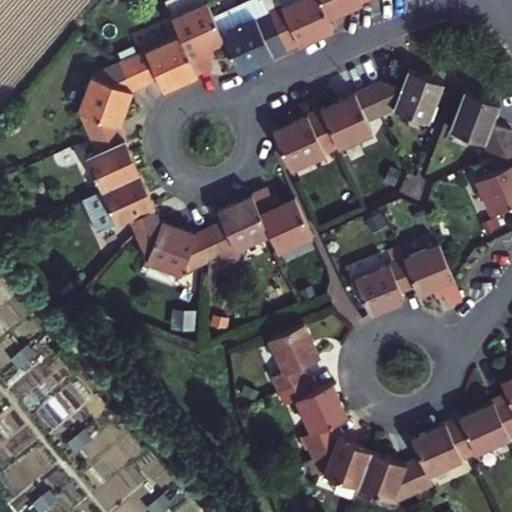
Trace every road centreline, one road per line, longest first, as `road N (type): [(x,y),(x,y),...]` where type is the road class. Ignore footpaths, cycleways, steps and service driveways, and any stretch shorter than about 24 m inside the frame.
road 1 (residential): [(458,0),(258,85),(228,118)]
road 2 (residential): [(425,341),(403,331),(379,338),(365,358),(366,380),(380,398),(402,404),(424,395),(436,376)]
road 3 (residential): [(211,108),(184,116),(175,133),(178,152),(193,166),(213,168),(230,156),(228,118)]
road 4 (residential): [(436,376),(511,274)]
